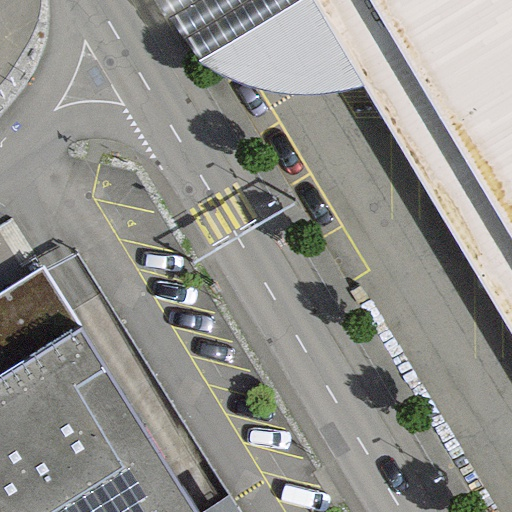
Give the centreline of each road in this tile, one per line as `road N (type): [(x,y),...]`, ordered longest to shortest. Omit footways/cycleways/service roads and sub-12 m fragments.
road 1 (unclassified): [(122,37),(405,511)]
road 2 (residential): [(122,37),(59,82),(0,153)]
